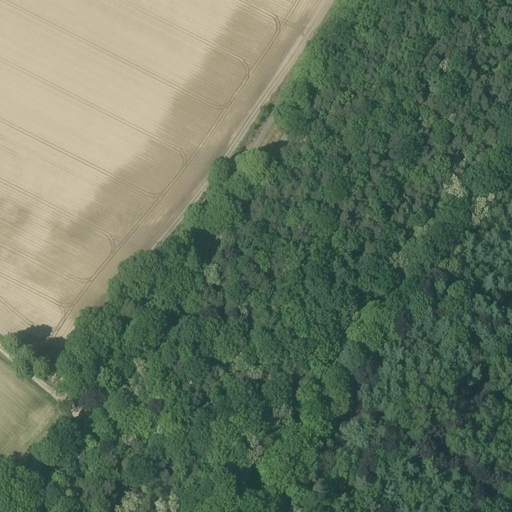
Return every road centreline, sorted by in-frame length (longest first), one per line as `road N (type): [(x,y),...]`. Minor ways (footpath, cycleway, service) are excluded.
road 1 (tertiary): [(32,511),(194,297),(327,94),(376,0)]
road 2 (track): [(97,424),(0,347)]
